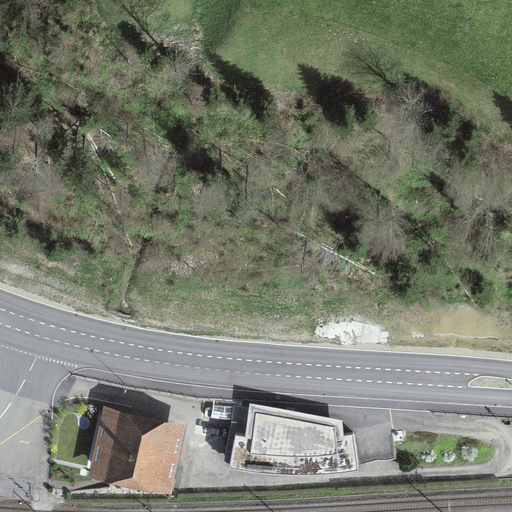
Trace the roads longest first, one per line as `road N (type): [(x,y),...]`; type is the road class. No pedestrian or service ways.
road 1 (primary): [(511,385),(213,370),(55,339),(0,318)]
road 2 (track): [(38,511),(37,432),(17,393)]
